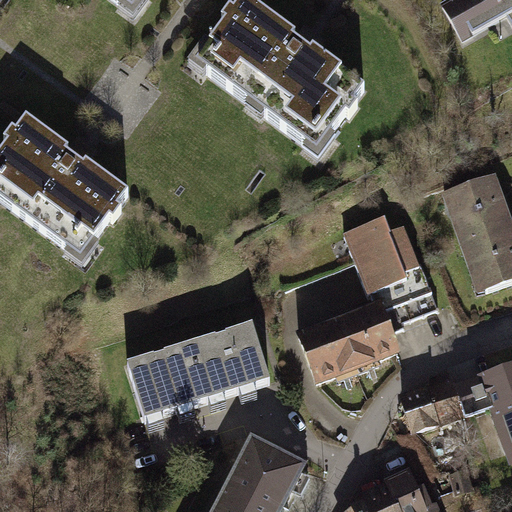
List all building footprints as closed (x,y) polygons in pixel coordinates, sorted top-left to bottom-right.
[(109,0),(146,26),(165,0),(109,0)] [(511,0),(465,0),(444,11),(469,51),(484,42),(479,33),(511,13),(511,0)] [(262,11),(218,71),(339,158),(383,99),(262,11)] [(144,206),(42,129),(3,181),(50,217),(56,209),(111,250),(144,206)] [(454,203),(491,309),(511,301),(511,202),(506,185),(454,203)] [(391,231),(363,241),(398,332),(430,320),(423,307),(435,302),(409,235),(395,240),(391,231)] [(331,395),(409,367),(391,317),(313,345),(331,395)] [(268,335),(206,354),(224,414),(287,394),(268,335)] [(203,354),(140,374),(159,433),(221,414),(203,354)] [(511,457),(511,373),(459,392),(467,417),(494,408),(511,457)] [(456,384),(404,401),(415,434),(467,417),(459,392),(456,384)] [(300,511),(319,478),(262,448),(227,511),(300,511)] [(402,511),(438,511),(436,509),(417,472),(389,486),(394,495),(402,511)] [(401,511),(389,486),(361,501),(365,509),(359,511),(401,511)]
